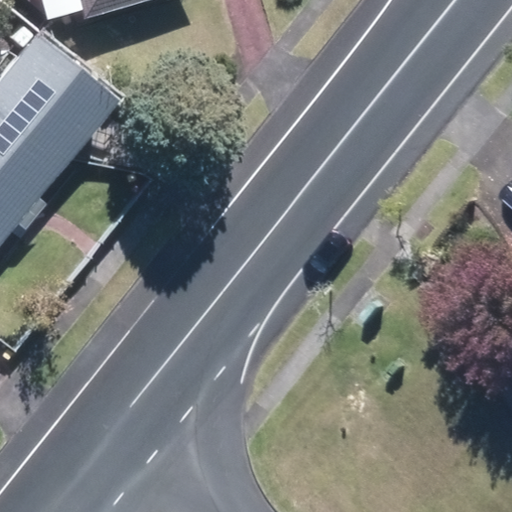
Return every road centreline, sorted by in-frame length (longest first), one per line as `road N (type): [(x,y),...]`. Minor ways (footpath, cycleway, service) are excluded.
road 1 (tertiary): [(115,424),(460,0)]
road 2 (tertiary): [(115,424),(218,511)]
